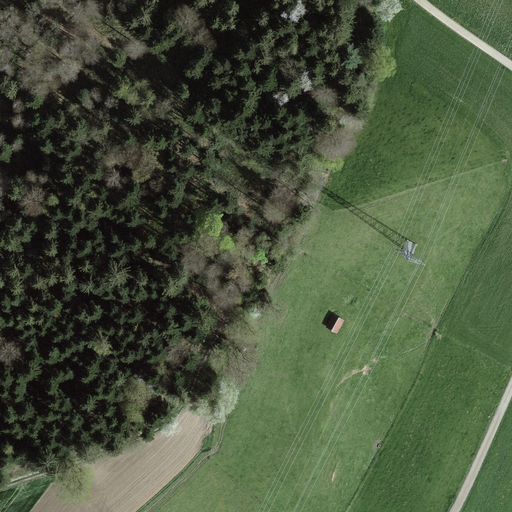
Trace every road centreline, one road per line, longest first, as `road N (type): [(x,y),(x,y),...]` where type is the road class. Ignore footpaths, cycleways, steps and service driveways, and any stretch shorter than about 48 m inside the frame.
road 1 (track): [(0,483),(165,420),(202,371),(307,160)]
road 2 (track): [(307,160),(310,103),(272,0)]
road 3 (unclassified): [(454,511),(511,384)]
